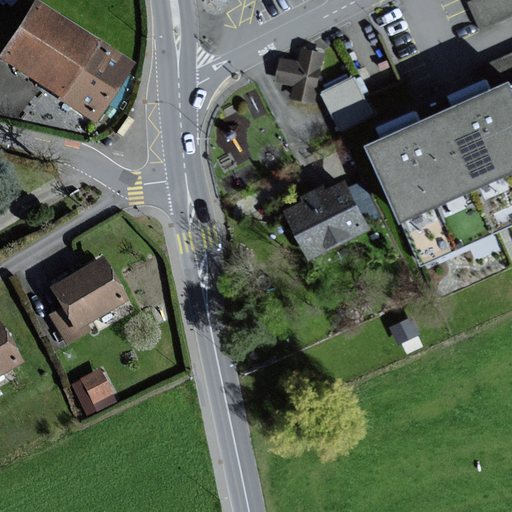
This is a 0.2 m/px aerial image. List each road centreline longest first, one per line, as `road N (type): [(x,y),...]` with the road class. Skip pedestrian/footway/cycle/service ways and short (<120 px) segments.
road 1 (tertiary): [(253,511),(187,180)]
road 2 (residential): [(180,91),(355,0)]
road 3 (residential): [(0,270),(130,184)]
road 4 (residential): [(0,134),(130,184)]
